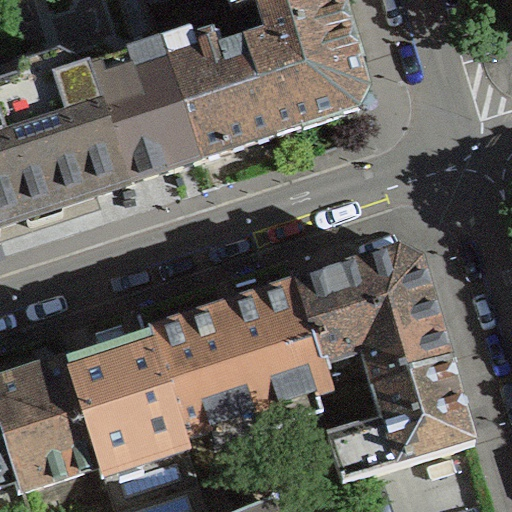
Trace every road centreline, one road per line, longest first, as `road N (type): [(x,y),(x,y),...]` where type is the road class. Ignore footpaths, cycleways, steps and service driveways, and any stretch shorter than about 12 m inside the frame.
road 1 (residential): [(476,150),(0,317)]
road 2 (residential): [(427,0),(476,150)]
road 3 (residential): [(476,150),(511,267)]
